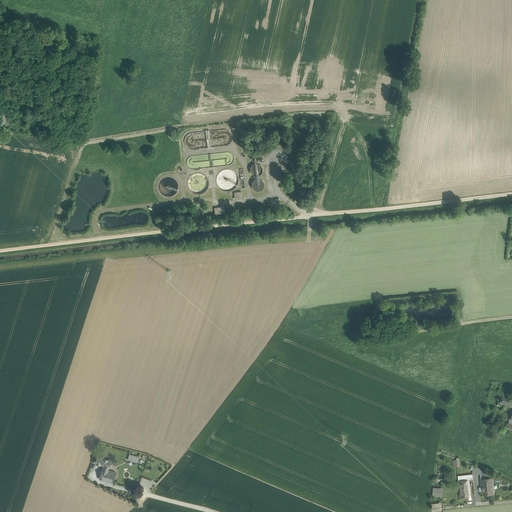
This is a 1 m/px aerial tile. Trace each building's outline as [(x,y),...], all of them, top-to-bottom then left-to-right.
[(399,323),(395,318),(389,323),(393,327),(399,323)] [(511,394),(503,393),(501,398),(511,401),(511,394)] [(511,401),(501,398),(499,408),(509,410),(510,408),(511,409),(511,407),(511,401)] [(111,460),(102,458),(100,464),(104,465),(109,466),(111,460)] [(485,471),(478,467),(474,466),(473,470),(472,472),(472,474),(480,474),(485,473),(485,471)] [(108,470),(102,469),(99,479),(112,482),(115,472),(108,470)] [(493,477),(481,479),(481,487),(482,491),(482,495),(495,493),(493,477)] [(469,480),(458,481),(460,497),(471,496),(469,480)] [(432,511),(442,509),(441,501),(431,503),(432,511)]
